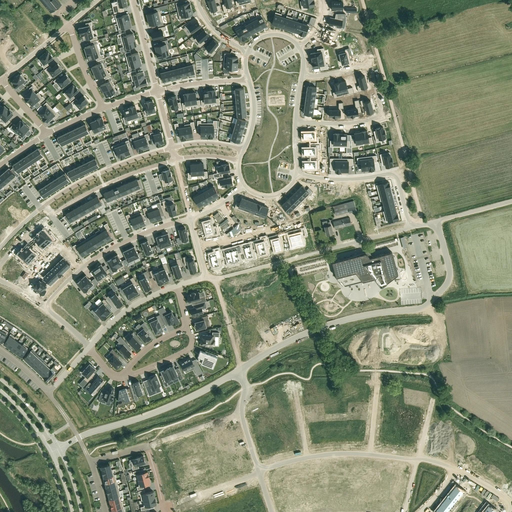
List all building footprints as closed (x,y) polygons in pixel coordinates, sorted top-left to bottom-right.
[(40,0),(51,12),(55,9),(61,5),(57,0),(40,0)] [(116,0),(118,5),(111,6),(113,13),(123,10),(122,6),(126,5),(124,0),(116,0)] [(207,0),(209,4),(208,4),(209,8),(210,8),(211,13),(221,11),(219,5),(216,6),(214,0),(207,0)] [(224,0),(225,3),(222,4),(224,12),(228,11),(227,9),(233,7),(231,0),(224,0)] [(301,0),(300,0),(301,10),(307,9),(307,6),(315,5),(313,0),(304,0),(301,1),(301,0)] [(338,0),(331,0),(331,10),(342,10),(342,0),(338,0)] [(181,1),(175,2),(178,12),(191,8),(190,2),(182,4),(181,1)] [(147,15),(146,15),(147,19),(161,16),(159,7),(153,8),(154,11),(147,13),(147,15)] [(191,8),(178,12),(180,21),(186,19),(185,16),(192,14),(191,8)] [(275,12),(271,24),(277,26),(281,14),(275,12)] [(120,13),(114,15),(115,18),(116,18),(117,24),(130,20),(128,14),(121,16),(120,13)] [(261,14),(255,17),(261,28),(267,25),(261,14)] [(281,14),(277,26),(283,27),(287,16),(286,15),(286,18),(281,16),(281,14)] [(330,18),(329,25),(334,26),(334,27),(340,28),(340,27),(341,27),(342,20),(343,18),(346,18),(346,14),(338,14),(338,18),(337,19),(330,18)] [(161,16),(147,19),(148,23),(149,23),(149,25),(157,23),(158,26),(164,25),(161,16)] [(287,16),(283,27),(288,29),(292,17),(287,16)] [(255,17),(250,20),(256,31),(261,28),(255,17)] [(292,17),(288,29),(294,31),(297,21),(292,20),(292,17)] [(130,20),(117,24),(119,29),(118,29),(119,33),(125,31),(124,28),(131,26),(130,20)] [(189,22),(184,26),(186,28),(187,28),(191,33),(201,26),(197,20),(191,25),(189,22)] [(246,23),(246,24),(251,34),(256,31),(250,20),(251,22),(247,24),(246,23)] [(86,26),(79,28),(80,34),(93,31),(91,25),(92,25),(91,21),(86,23),(85,23),(86,26)] [(297,21),(294,31),(299,33),(303,22),(302,22),(302,23),(297,21)] [(303,22),(299,33),(304,35),(304,34),(305,35),(309,24),(303,22)] [(240,25),(247,37),(247,36),(251,34),(246,24),(241,26),(240,25)] [(240,25),(235,28),(241,39),(242,39),(247,37),(240,25)] [(159,31),(151,33),(153,39),(165,36),(164,30),(166,29),(165,26),(158,27),(159,31)] [(329,46),(333,47),(339,45),(337,42),(333,41),(335,31),(326,29),(326,33),(325,33),(324,37),(325,37),(324,41),(330,42),(329,46)] [(204,30),(194,39),(198,43),(197,44),(200,47),(205,42),(203,40),(209,35),(204,30)] [(93,31),(80,34),(81,34),(83,40),(90,38),(90,41),(91,41),(97,39),(97,36),(94,36),(93,31)] [(125,32),(117,34),(118,38),(121,37),(122,43),(135,39),(133,33),(126,35),(125,32)] [(123,47),(120,48),(121,52),(124,51),(124,52),(130,50),(129,47),(136,45),(135,39),(122,43),(123,47)] [(162,44),(155,46),(156,52),(169,49),(167,43),(168,43),(167,39),(162,41),(162,44)] [(213,39),(205,50),(212,56),(216,51),(213,49),(218,43),(213,39)] [(91,45),(84,48),(86,53),(85,54),(99,49),(97,44),(96,41),(90,42),(91,45)] [(354,54),(355,54),(357,60),(364,58),(363,54),(364,54),(364,53),(367,52),(365,42),(358,44),(359,47),(353,48),(354,49),(353,50),(354,54)] [(317,52),(310,53),(311,58),(312,58),(312,60),(325,57),(323,48),(317,49),(317,52)] [(99,49),(85,54),(87,60),(95,57),(96,60),(104,57),(103,54),(101,55),(99,49)] [(169,49),(156,52),(158,57),(165,55),(166,59),(172,57),(171,54),(170,54),(169,49)] [(130,51),(124,53),(125,55),(127,61),(127,62),(140,59),(138,53),(131,54),(130,51)] [(349,62),(346,51),(338,53),(341,64),(349,62)] [(40,58),(39,59),(43,65),(42,65),(44,68),(49,65),(47,62),(50,60),(53,58),(51,55),(50,54),(48,52),(43,55),(39,57),(40,58)] [(224,53),(224,62),(237,63),(238,57),(230,57),(230,53),(224,53)] [(312,61),(312,62),(313,67),(320,65),(321,70),(328,68),(327,64),(326,64),(325,57),(312,60),(312,61)] [(98,64),(92,67),(94,73),(106,67),(105,68),(102,62),(104,62),(102,59),(97,61),(98,64)] [(140,59),(127,62),(129,68),(128,68),(129,71),(135,69),(134,66),(141,65),(140,59)] [(224,62),(223,72),(229,72),(229,69),(237,69),(237,63),(224,62)] [(50,66),(45,69),(51,78),(61,70),(59,67),(60,67),(58,64),(57,64),(51,68),(50,66)] [(106,67),(94,73),(97,78),(103,75),(104,78),(111,75),(110,72),(108,73),(106,67)] [(135,70),(127,73),(128,76),(131,75),(132,81),(146,77),(145,77),(143,72),(136,73),(135,70)] [(17,77),(12,81),(14,84),(13,84),(14,85),(16,87),(22,83),(24,85),(29,81),(27,79),(26,80),(21,74),(20,75),(19,74),(16,77),(17,77)] [(58,77),(53,81),(55,83),(56,82),(61,88),(70,81),(68,78),(66,74),(60,79),(58,77)] [(359,85),(357,85),(358,91),(362,90),(361,88),(368,86),(365,75),(357,77),(359,85)] [(106,82),(100,86),(103,91),(114,85),(112,80),(112,79),(110,77),(105,79),(106,82)] [(146,77),(132,81),(133,81),(135,86),(133,87),(134,90),(140,89),(139,86),(147,83),(146,77)] [(346,80),(339,82),(343,95),(343,94),(349,93),(349,94),(354,93),(352,87),(348,88),(346,80)] [(335,91),(332,92),(334,98),(343,95),(339,82),(333,83),(335,91)] [(66,91),(63,93),(70,101),(75,97),(73,95),(78,90),(78,89),(76,87),(75,87),(73,85),(66,91)] [(114,85),(103,91),(106,96),(112,93),(114,96),(119,93),(118,90),(116,91),(113,86),(115,85),(114,85)] [(30,92),(24,96),(25,98),(28,101),(36,94),(32,90),(34,88),(32,86),(28,90),(30,92)] [(209,91),(210,104),(216,103),(216,105),(219,104),(219,98),(216,98),(215,90),(214,90),(209,90),(209,91)] [(204,99),(201,100),(201,106),(205,106),(205,104),(210,104),(209,91),(203,91),(204,99)] [(36,94),(28,101),(32,105),(37,101),(39,103),(45,98),(43,96),(42,97),(38,92),(36,94)] [(195,92),(189,93),(192,106),(197,105),(197,106),(201,106),(200,100),(196,100),(195,92)] [(185,102),(182,103),(183,109),(186,108),(186,107),(192,106),(189,93),(184,93),(184,94),(183,94),(185,102)] [(76,98),(71,102),(73,105),(74,104),(79,109),(81,108),(81,109),(84,106),(84,105),(88,101),(86,99),(86,98),(83,95),(81,98),(78,101),(76,98)] [(169,100),(170,106),(171,106),(172,109),(178,108),(178,109),(182,108),(180,102),(177,102),(175,95),(171,97),(169,98),(169,100)] [(363,99),(360,100),(361,106),(364,105),(366,113),(373,111),(370,100),(364,101),(363,99)] [(147,109),(144,110),(146,116),(149,115),(148,112),(155,111),(153,101),(146,103),(147,109)] [(44,108),(39,113),(40,114),(39,114),(42,117),(43,117),(53,109),(46,102),(42,106),(44,108)] [(135,105),(129,107),(133,119),(133,120),(139,118),(142,117),(140,112),(137,112),(135,105)] [(0,118),(9,110),(4,106),(3,107),(0,110),(0,118)] [(126,116),(123,117),(125,124),(128,123),(127,121),(133,119),(129,107),(124,109),(126,116)] [(358,108),(346,109),(347,117),(359,115),(358,108)] [(9,110),(0,118),(0,119),(1,118),(5,122),(4,123),(6,125),(10,121),(8,119),(13,114),(12,113),(12,112),(9,109),(9,110)] [(43,118),(46,121),(47,122),(52,117),(54,119),(60,114),(57,112),(56,113),(53,109),(43,117),(43,118)] [(102,117),(96,120),(101,131),(106,129),(107,130),(109,129),(107,123),(104,124),(102,117)] [(13,124),(9,128),(16,134),(25,124),(22,121),(21,121),(20,120),(16,126),(13,124)] [(93,129),(90,130),(92,136),(101,132),(101,131),(96,120),(91,122),(93,129)] [(197,120),(197,128),(201,128),(201,136),(207,136),(207,123),(201,123),(201,120),(197,120)] [(207,123),(207,136),(208,136),(213,136),(214,136),(214,128),(217,128),(217,120),(213,120),(213,123),(207,123)] [(191,123),(184,124),(186,137),(190,136),(190,137),(192,137),(192,136),(193,136),(192,128),(195,127),(194,121),(190,122),(191,123)] [(178,123),(174,123),(175,131),(179,130),(180,138),(181,138),(181,139),(187,138),(186,137),(184,124),(184,125),(184,126),(178,127),(178,123)] [(25,124),(16,134),(17,133),(22,137),(20,139),(22,141),(27,135),(25,133),(29,128),(25,124)] [(84,134),(89,132),(85,124),(80,126),(84,134)] [(84,134),(80,126),(76,128),(80,136),(84,134)] [(378,135),(375,136),(376,142),(386,139),(385,135),(385,134),(384,129),(383,129),(383,127),(381,127),(380,127),(376,128),(378,135)] [(80,136),(76,128),(71,130),(75,139),(80,136)] [(67,133),(70,141),(75,139),(71,130),(67,133)] [(361,132),(363,145),(363,144),(369,143),(369,144),(372,143),(371,137),(368,137),(367,131),(366,131),(366,130),(361,131),(361,132)] [(153,132),(150,133),(152,139),(154,138),(156,145),(161,144),(160,144),(163,143),(162,137),(163,137),(162,133),(161,133),(160,131),(153,133),(153,132)] [(314,131),(302,132),(303,139),(311,139),(311,142),(317,141),(317,138),(315,138),(314,131)] [(355,139),(351,140),(351,147),(363,145),(361,132),(360,132),(360,131),(355,132),(355,133),(354,133),(355,139)] [(70,141),(67,133),(62,135),(66,143),(70,141)] [(330,140),(330,146),(340,147),(340,133),(339,133),(334,133),(333,133),(333,140),(330,140)] [(340,133),(340,147),(349,147),(350,140),(346,140),(346,134),(340,133)] [(147,134),(139,136),(143,149),(149,147),(147,140),(149,139),(147,134)] [(57,137),(61,145),(66,143),(62,135),(57,137)] [(139,136),(130,139),(132,145),(135,144),(137,151),(139,150),(139,151),(143,149),(139,136)] [(128,140),(120,143),(125,155),(130,153),(128,147),(130,145),(128,140)] [(120,143),(112,146),(114,152),(116,151),(119,157),(120,157),(121,157),(125,156),(124,155),(125,155),(120,143)] [(311,147),(303,147),(303,155),(315,154),(315,147),(317,147),(317,144),(311,144),(311,147)] [(39,158),(43,155),(38,148),(34,151),(39,158)] [(35,161),(39,158),(34,151),(30,154),(35,161)] [(390,152),(380,154),(381,160),(384,160),(386,167),(390,166),(390,165),(392,165),(392,162),(391,156),(390,152)] [(25,156),(30,164),(35,161),(30,154),(25,156)] [(376,155),(366,156),(368,169),(369,169),(369,170),(374,169),(375,168),(374,162),(377,161),(376,155)] [(21,159),(26,167),(30,164),(25,156),(21,159)] [(366,156),(357,157),(358,164),(361,163),(362,170),(368,169),(366,156)] [(94,168),(99,166),(95,158),(90,160),(94,168)] [(311,161),(303,161),(304,168),(316,168),(315,161),(317,161),(317,158),(311,158),(311,161)] [(330,158),(330,164),(335,164),(335,171),(336,171),(336,172),(341,172),(341,171),(342,171),(342,158),(330,158)] [(342,158),(342,171),(348,171),(348,165),(353,165),(353,158),(342,158)] [(26,167),(21,159),(17,162),(22,170),(26,167)] [(90,160),(86,163),(90,171),(94,168),(90,160)] [(17,162),(12,165),(17,173),(22,170),(17,162)] [(86,163),(81,165),(85,173),(90,171),(86,163)] [(203,163),(197,164),(198,175),(204,175),(204,178),(208,177),(207,171),(204,171),(203,163)] [(191,172),(188,172),(188,179),(191,178),(191,176),(198,175),(197,164),(190,164),(191,172)] [(217,173),(213,173),(214,177),(223,175),(222,172),(230,171),(229,164),(226,164),(221,165),(216,166),(217,173)] [(85,173),(81,165),(77,167),(81,175),(85,173)] [(77,167),(72,169),(76,177),(81,175),(77,167)] [(9,168),(4,172),(12,181),(17,177),(9,168)] [(164,179),(161,180),(163,186),(167,185),(166,183),(173,181),(171,177),(172,177),(170,171),(169,169),(167,169),(167,168),(163,169),(164,170),(162,171),(164,179)] [(76,177),(72,169),(67,172),(71,180),(76,177)] [(4,172),(0,175),(8,184),(12,181),(4,172)] [(65,183),(69,181),(65,173),(60,176),(65,183)] [(0,175),(0,183),(4,188),(8,184),(0,175)] [(223,175),(214,177),(216,177),(217,180),(218,180),(220,186),(225,185),(225,186),(230,185),(230,184),(233,184),(231,177),(223,178),(223,175)] [(56,179),(61,186),(65,183),(60,176),(56,179)] [(61,186),(56,179),(51,181),(56,189),(61,186)] [(137,179),(132,181),(136,191),(141,189),(137,179)] [(56,189),(51,181),(47,184),(52,192),(56,189)] [(132,181),(127,183),(132,193),(136,191),(132,181)] [(388,182),(376,185),(378,190),(389,187),(389,186),(390,186),(389,182),(388,182)] [(127,183),(123,185),(127,195),(132,193),(127,183)] [(43,187),(48,194),(52,192),(47,184),(43,187)] [(123,185),(118,187),(122,197),(127,195),(123,185)] [(208,187),(207,187),(213,198),(219,195),(213,185),(208,188),(208,187)] [(302,185),(298,190),(305,197),(309,192),(311,194),(313,192),(309,188),(307,190),(302,185)] [(48,194),(43,187),(38,190),(43,197),(48,194)] [(118,187),(113,189),(117,199),(122,197),(118,187)] [(207,187),(202,190),(209,200),(213,198),(207,187)] [(389,187),(378,190),(379,195),(391,192),(389,187)] [(113,189),(109,191),(113,201),(112,198),(116,197),(117,199),(113,189)] [(198,193),(204,203),(209,200),(202,190),(203,192),(199,194),(198,193)] [(298,190),(294,194),(301,201),(305,197),(298,190)] [(109,191),(104,193),(108,203),(113,201),(109,191)] [(391,192),(379,195),(380,201),(383,200),(392,198),(391,192)] [(198,193),(193,196),(198,206),(204,203),(198,193)] [(294,194),(290,198),(296,205),(301,201),(294,194)] [(98,196),(93,199),(98,208),(103,205),(98,196)] [(236,203),(234,209),(237,210),(238,207),(244,209),(247,200),(243,198),(242,197),(239,204),(236,203)] [(19,202),(15,205),(22,213),(25,210),(20,204),(23,202),(19,198),(18,200),(19,202)] [(290,198),(285,202),(292,209),(296,205),(290,198)] [(93,199),(88,201),(94,210),(98,208),(93,199)] [(166,200),(163,201),(164,207),(167,206),(170,215),(171,214),(171,215),(175,214),(175,213),(176,213),(176,211),(176,210),(176,209),(177,209),(176,205),(175,206),(175,205),(174,205),(173,201),(166,202),(166,200)] [(247,200),(244,209),(250,211),(253,202),(247,200)] [(354,200),(333,206),(335,215),(349,212),(349,213),(357,211),(354,200)] [(88,201),(84,204),(89,213),(94,210),(88,201)] [(158,206),(152,208),(156,219),(157,219),(157,220),(161,218),(161,217),(162,217),(160,211),(163,210),(162,209),(160,202),(157,203),(158,206)] [(253,202),(250,211),(255,213),(259,204),(253,202)] [(285,202),(281,206),(288,213),(292,209),(285,202)] [(385,205),(383,205),(384,211),(395,208),(393,203),(385,205)] [(84,204),(80,206),(85,215),(89,213),(84,204)] [(259,204),(255,213),(261,215),(264,206),(259,204)] [(8,208),(6,209),(10,213),(12,211),(17,217),(22,213),(15,205),(10,209),(8,208)] [(80,206),(75,209),(80,218),(85,215),(80,206)] [(264,206),(261,215),(266,217),(270,208),(264,206)] [(145,208),(143,208),(145,214),(148,213),(151,221),(152,221),(152,222),(156,220),(156,219),(152,208),(147,210),(146,207),(145,208)] [(384,211),(383,211),(384,216),(396,213),(395,208),(384,211)] [(75,209),(71,211),(76,220),(80,218),(75,209)] [(71,211),(66,214),(71,223),(76,220),(71,211)] [(3,216),(0,219),(0,221),(7,228),(11,223),(5,218),(7,216),(4,212),(2,214),(3,216)] [(139,213),(135,214),(140,225),(145,223),(141,212),(139,213)] [(396,213),(384,216),(386,222),(398,219),(397,218),(398,218),(397,214),(396,214),(396,213)] [(127,214),(126,215),(128,221),(131,220),(134,228),(140,225),(135,214),(130,217),(129,214),(127,214)] [(335,229),(351,225),(349,217),(333,222),(335,229)] [(210,221),(204,222),(207,232),(212,230),(213,233),(216,233),(215,227),(212,228),(210,221)] [(328,226),(325,226),(327,235),(333,233),(331,225),(330,225),(330,221),(327,222),(328,226)] [(105,227),(100,230),(107,240),(112,238),(107,231),(110,229),(107,223),(104,225),(105,227)] [(181,237),(176,238),(178,244),(183,243),(182,241),(188,240),(187,236),(188,235),(187,231),(186,232),(185,228),(184,227),(180,228),(180,229),(179,229),(181,237)] [(44,228),(40,232),(47,241),(51,237),(53,239),(55,237),(52,232),(49,234),(44,228)] [(300,232),(295,233),(298,245),(304,243),(302,236),(305,235),(303,229),(300,230),(300,232)] [(100,230),(96,233),(102,243),(107,240),(100,230)] [(40,232),(35,236),(40,242),(38,244),(41,248),(44,246),(43,244),(47,241),(40,232)] [(96,233),(91,236),(97,246),(102,243),(96,233)] [(168,233),(162,235),(166,246),(165,246),(166,248),(172,246),(175,245),(173,239),(170,240),(168,233)] [(288,233),(285,234),(287,240),(290,239),(292,247),(298,245),(295,233),(289,235),(288,233)] [(159,244),(156,245),(158,252),(161,251),(160,247),(165,246),(166,246),(162,235),(156,237),(159,244)] [(278,238),(272,239),(275,251),(282,249),(280,241),(283,241),(281,235),(278,236),(278,238)] [(91,236),(86,239),(92,249),(97,246),(91,236)] [(86,239),(81,242),(87,252),(92,250),(86,239)] [(263,242),(257,243),(260,255),(267,253),(265,245),(268,245),(266,239),(263,240),(263,242)] [(147,240),(141,243),(143,247),(142,247),(143,251),(145,251),(146,253),(147,256),(156,252),(153,246),(150,247),(147,240)] [(28,242),(24,246),(31,254),(36,250),(37,252),(40,250),(36,245),(33,247),(28,242)] [(76,244),(72,246),(76,252),(79,250),(82,256),(87,252),(81,242),(78,244),(76,245),(76,244)] [(250,245),(243,247),(246,259),(253,257),(251,249),(254,248),(253,242),(249,243),(250,245)] [(24,246),(19,250),(25,255),(22,258),(27,262),(29,260),(27,258),(31,254),(24,246)] [(134,246),(129,249),(133,259),(134,260),(139,258),(140,259),(143,258),(140,252),(137,253),(134,246)] [(237,249),(231,250),(234,262),(240,260),(238,252),(241,251),(240,246),(236,247),(237,249)] [(129,249),(123,251),(127,258),(124,260),(127,265),(129,264),(129,263),(134,260),(133,259),(129,249)] [(332,260),(335,273),(336,274),(355,269),(361,277),(362,278),(363,278),(374,275),(380,282),(380,283),(381,283),(397,271),(397,270),(392,250),(391,250),(391,249),(369,255),(366,251),(365,251),(364,251),(332,259),(332,260)] [(225,250),(221,250),(223,256),(226,255),(228,263),(234,262),(231,250),(225,252),(225,250)] [(216,254),(210,256),(213,267),(220,265),(218,258),(221,257),(219,251),(216,252),(216,254)] [(117,254),(112,257),(118,267),(118,268),(119,269),(127,265),(124,260),(121,261),(117,254)] [(186,256),(183,257),(185,265),(188,264),(190,272),(191,272),(192,273),(196,272),(196,270),(195,266),(196,266),(195,262),(194,262),(193,257),(187,258),(186,256)] [(112,257),(107,260),(111,267),(108,269),(111,274),(114,272),(113,271),(118,268),(118,267),(112,257)] [(63,258),(59,262),(66,269),(70,265),(63,258)] [(177,262),(171,264),(175,277),(176,277),(176,278),(181,276),(180,275),(182,275),(179,267),(182,266),(179,258),(176,259),(177,262)] [(9,262),(5,266),(11,271),(9,274),(13,277),(15,275),(13,273),(17,269),(9,262)] [(59,262),(55,265),(62,272),(66,269),(59,262)] [(164,267),(158,269),(159,270),(159,271),(164,281),(163,281),(164,282),(168,281),(168,280),(169,279),(166,272),(169,271),(166,263),(163,264),(164,267)] [(101,264),(96,267),(103,277),(107,273),(109,275),(111,274),(108,269),(105,270),(101,264)] [(55,265),(51,269),(58,276),(62,272),(55,265)] [(96,267),(91,271),(96,277),(93,279),(97,284),(99,282),(98,281),(103,278),(102,277),(103,277),(96,267)] [(51,269),(47,273),(54,280),(58,276),(51,269)] [(153,270),(150,271),(152,278),(155,276),(158,284),(163,281),(164,281),(159,271),(159,270),(154,272),(153,270)] [(145,276),(139,279),(145,290),(145,291),(150,288),(149,288),(151,287),(147,280),(150,278),(146,271),(143,272),(145,276)] [(47,273),(43,277),(50,284),(54,280),(47,273)] [(86,275),(81,279),(88,287),(89,288),(94,285),(94,286),(97,284),(93,279),(91,281),(86,275)] [(131,281),(126,283),(127,285),(128,286),(133,295),(134,296),(138,294),(137,293),(138,292),(135,286),(137,284),(133,277),(130,279),(131,281)] [(81,279),(77,283),(82,289),(79,291),(85,297),(87,295),(86,293),(90,289),(89,288),(88,287),(81,279)] [(35,288),(34,289),(37,292),(38,292),(38,291),(39,291),(42,294),(46,290),(45,289),(44,289),(46,286),(45,285),(46,283),(42,280),(41,282),(39,280),(37,283),(34,287),(35,288)] [(121,286),(119,288),(122,293),(124,292),(128,298),(130,298),(130,299),(134,296),(133,295),(128,286),(127,285),(122,287),(121,286)] [(69,290),(65,295),(72,302),(77,297),(78,298),(80,296),(76,293),(74,295),(69,290)] [(109,295),(106,297),(110,302),(112,300),(117,306),(118,305),(119,306),(122,304),(122,303),(120,299),(121,298),(118,295),(117,296),(115,292),(110,296),(109,295)] [(191,294),(187,295),(189,303),(196,301),(197,304),(198,303),(204,302),(206,301),(205,296),(200,298),(199,292),(195,293),(195,292),(191,293),(191,294)] [(2,300),(0,302),(0,306),(1,307),(3,304),(8,307),(14,298),(11,296),(11,297),(8,295),(4,302),(2,300)] [(65,295),(61,298),(67,303),(65,306),(69,309),(70,307),(69,306),(72,302),(65,295)] [(14,298),(8,307),(14,310),(12,313),(15,315),(18,310),(15,308),(19,302),(16,300),(17,299),(14,298)] [(102,302),(98,306),(106,315),(111,311),(106,305),(108,303),(104,299),(101,301),(102,302)] [(194,308),(190,309),(192,316),(203,313),(202,308),(206,307),(204,302),(198,303),(197,304),(193,305),(194,308)] [(18,310),(15,315),(18,317),(20,314),(25,317),(31,308),(28,306),(28,307),(25,305),(21,312),(18,310)] [(93,309),(90,311),(94,315),(97,313),(102,319),(106,315),(98,306),(94,310),(93,309)] [(163,307),(158,309),(160,314),(162,320),(166,318),(169,324),(171,323),(172,324),(178,321),(176,315),(173,316),(171,312),(166,314),(163,307)] [(31,308),(25,317),(30,321),(28,324),(30,326),(34,321),(31,319),(36,313),(33,311),(34,310),(31,308)] [(86,318),(83,322),(90,329),(94,326),(88,320),(90,318),(87,314),(85,316),(86,318)] [(156,319),(150,322),(152,326),(151,326),(153,331),(154,330),(156,333),(163,330),(161,326),(164,324),(162,320),(160,314),(154,317),(156,319)] [(195,325),(194,325),(195,329),(196,328),(196,329),(197,329),(197,330),(201,329),(200,328),(207,326),(206,322),(209,321),(208,316),(202,318),(202,320),(195,322),(196,324),(195,324),(195,325)] [(34,321),(30,326),(33,328),(35,325),(40,329),(47,320),(44,318),(44,319),(41,317),(37,323),(34,321)] [(47,320),(40,329),(45,333),(43,335),(45,337),(49,333),(49,332),(47,330),(51,325),(49,323),(49,322),(47,320)] [(149,329),(144,323),(140,326),(142,328),(137,332),(145,341),(147,340),(148,340),(151,338),(148,334),(147,332),(146,332),(149,329)] [(3,329),(0,334),(0,340),(2,342),(8,332),(3,329)] [(49,333),(45,337),(48,340),(50,337),(55,341),(62,333),(60,331),(59,331),(57,329),(52,335),(50,333),(49,333)] [(132,336),(127,340),(130,343),(129,344),(132,347),(133,346),(136,349),(140,345),(137,342),(140,339),(134,331),(130,334),(132,336)] [(201,339),(201,345),(214,346),(214,340),(213,339),(213,336),(219,336),(219,333),(213,332),(212,335),(202,335),(202,339),(201,339)] [(62,333),(55,341),(59,345),(57,348),(59,350),(64,346),(64,345),(61,343),(66,338),(64,336),(65,335),(62,333)] [(11,334),(3,343),(8,347),(14,339),(15,337),(11,334)] [(120,336),(116,339),(117,339),(122,346),(118,350),(125,358),(131,353),(127,349),(130,346),(120,336)] [(12,350),(18,342),(14,339),(8,347),(12,350)] [(18,342),(12,350),(17,353),(23,344),(22,345),(18,342)] [(64,346),(59,350),(62,352),(64,350),(69,355),(74,351),(76,349),(76,348),(71,343),(66,348),(64,346)] [(23,344),(17,353),(21,356),(28,348),(23,344)] [(113,355),(108,359),(117,368),(122,363),(117,358),(119,355),(112,348),(109,351),(113,355)] [(32,349),(24,358),(28,362),(36,353),(32,349)] [(198,357),(197,360),(201,361),(201,363),(213,368),(215,365),(215,363),(218,357),(217,356),(218,355),(205,350),(205,352),(200,350),(198,356),(198,357)] [(36,353),(28,362),(32,365),(40,357),(36,353)] [(40,357),(32,365),(36,369),(44,360),(42,362),(39,358),(40,357)] [(203,372),(195,359),(192,361),(191,358),(187,360),(187,359),(184,360),(184,361),(181,363),(182,366),(183,367),(186,372),(194,368),(197,375),(203,372)] [(44,360),(36,369),(40,373),(48,364),(44,360)] [(48,364),(40,373),(43,376),(43,377),(53,367),(53,366),(51,369),(50,369),(47,366),(48,364)] [(89,364),(82,372),(86,376),(84,379),(87,382),(93,375),(91,373),(95,369),(89,364)] [(169,366),(167,368),(172,380),(178,377),(179,380),(184,378),(179,368),(175,369),(172,364),(169,366)] [(53,367),(43,377),(47,381),(57,370),(53,367)] [(164,368),(160,369),(164,378),(162,379),(165,386),(168,385),(167,382),(172,380),(167,368),(164,369),(164,368)] [(150,383),(145,386),(149,396),(157,393),(155,388),(160,386),(156,376),(151,378),(149,379),(150,383)] [(89,382),(86,386),(95,393),(104,383),(101,380),(101,379),(100,379),(98,377),(92,384),(89,382)] [(144,387),(142,383),(140,384),(139,381),(133,383),(134,388),(131,389),(133,396),(143,393),(141,388),(144,387)] [(101,393),(98,400),(105,403),(107,399),(111,400),(112,400),(113,395),(112,395),(113,392),(114,388),(110,387),(109,391),(107,390),(106,392),(105,394),(101,393)] [(118,394),(117,401),(123,399),(124,402),(133,399),(129,388),(126,389),(126,388),(119,390),(119,394),(118,394)] [(332,426),(329,426),(329,432),(332,432),(333,439),(338,439),(338,429),(332,429),(332,426)] [(344,429),(338,429),(338,439),(344,439),(344,432),(347,432),(346,426),(343,426),(344,429)] [(348,426),(348,432),(351,432),(351,439),(357,439),(357,429),(351,429),(351,426),(348,426)] [(357,429),(357,439),(362,439),(362,432),(365,432),(365,426),(362,426),(362,429),(357,429)] [(325,430),(319,431),(320,441),(326,440),(325,433),(328,433),(327,427),(324,427),(325,430)] [(313,429),(310,429),(311,435),(313,434),(314,441),(320,441),(319,431),(313,431),(313,429)] [(383,430),(381,442),(387,443),(390,431),(383,430)] [(390,431),(388,442),(394,443),(396,433),(390,431)] [(212,432),(207,434),(210,442),(215,440),(212,432)] [(396,433),(394,443),(401,444),(403,434),(396,433)] [(403,434),(401,444),(407,445),(409,435),(403,434)] [(407,445),(407,446),(413,447),(415,436),(409,435),(407,445)] [(198,437),(192,439),(195,447),(200,445),(198,437)] [(187,441),(182,442),(185,451),(190,449),(187,441)] [(182,442),(176,444),(179,453),(185,451),(182,442)] [(133,469),(139,468),(138,465),(145,462),(145,461),(146,461),(145,457),(144,458),(143,455),(140,456),(135,458),(131,459),(133,466),(132,466),(133,469)] [(321,472),(318,472),(319,479),(322,478),(322,476),(328,476),(327,463),(320,464),(321,472)] [(333,463),(327,463),(328,476),(335,475),(335,477),(338,477),(337,471),(334,471),(333,463)] [(101,469),(102,472),(112,470),(112,469),(111,470),(110,464),(101,466),(102,469),(101,469)] [(310,465),(304,467),(306,479),(313,478),(313,480),(316,479),(315,473),(312,473),(310,465)] [(299,476),(296,477),(297,483),(300,482),(300,480),(306,479),(304,467),(298,468),(299,476)] [(115,475),(114,475),(112,470),(102,472),(103,475),(104,478),(115,475)] [(139,470),(133,471),(134,475),(136,474),(137,480),(149,477),(148,473),(147,473),(147,471),(140,473),(139,470)] [(282,471),(270,475),(272,482),(280,479),(281,482),(287,480),(286,477),(284,478),(282,471)] [(104,478),(105,483),(116,480),(115,475),(104,478)] [(139,486),(137,486),(138,490),(144,488),(143,485),(150,483),(148,477),(149,477),(137,480),(139,486)] [(106,488),(118,485),(116,480),(105,483),(107,488),(106,488)] [(282,485),(274,488),(276,494),(288,490),(286,484),(288,484),(287,481),(281,482),(282,485)] [(108,494),(119,491),(118,485),(106,488),(108,494)] [(452,489),(459,495),(461,497),(464,492),(455,485),(452,489)] [(452,489),(449,494),(456,499),(459,495),(452,489)] [(145,490),(138,491),(139,494),(140,494),(142,500),(143,500),(155,497),(154,497),(154,496),(155,496),(154,492),(153,492),(153,491),(145,493),(145,490)] [(108,494),(110,499),(120,496),(119,491),(108,494)] [(337,494),(330,495),(332,507),(338,506),(337,498),(340,498),(339,492),(336,492),(337,494)] [(324,493),(321,493),(322,500),(325,499),(326,507),(332,507),(330,495),(324,495),(324,493)] [(315,496),(309,498),(312,510),(318,509),(316,501),(319,500),(318,494),(315,495),(315,496)] [(449,494),(445,498),(452,503),(456,499),(449,494)] [(122,501),(119,502),(118,497),(121,496),(120,496),(110,499),(111,504),(122,501)] [(144,506),(141,507),(141,510),(149,509),(148,505),(156,504),(156,503),(155,497),(143,500),(144,506)] [(302,497),(299,498),(301,504),(304,503),(305,511),(312,510),(309,498),(303,499),(302,497)] [(294,503),(289,505),(290,511),(297,511),(295,505),(298,504),(296,498),(293,499),(294,503)] [(445,498),(442,502),(451,509),(454,505),(452,503),(445,498)] [(111,504),(112,510),(123,507),(122,501),(111,504)] [(439,506),(445,511),(448,511),(451,509),(442,502),(439,506)] [(281,503),(278,504),(280,510),(283,509),(284,511),(290,511),(289,505),(283,507),(281,503)] [(484,509),(488,511),(493,511),(495,510),(486,503),(483,508),(484,509)]
